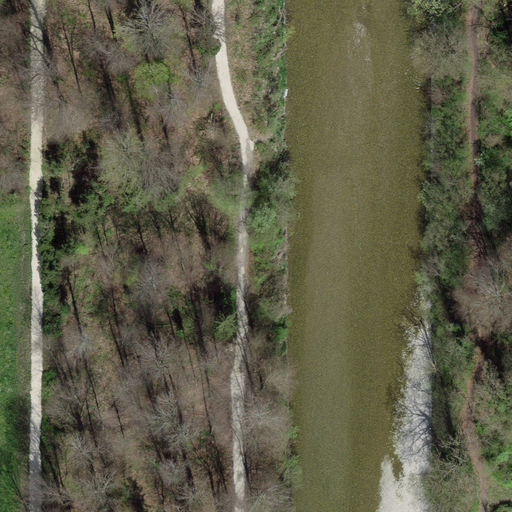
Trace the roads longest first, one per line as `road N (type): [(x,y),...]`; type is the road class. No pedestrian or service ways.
road 1 (track): [(248,0),(250,511)]
road 2 (track): [(35,511),(35,0)]
